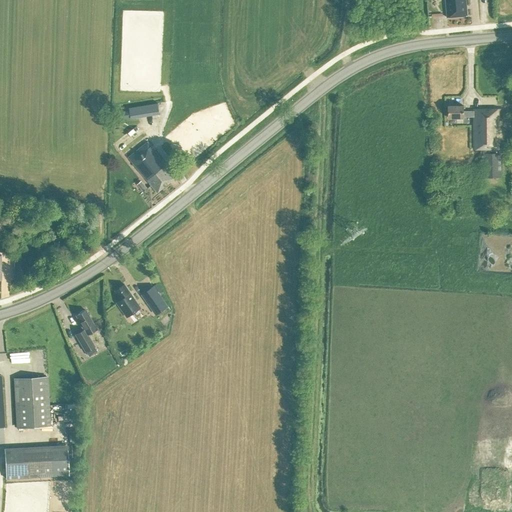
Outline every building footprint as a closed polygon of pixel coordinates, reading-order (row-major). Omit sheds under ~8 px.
[(467,16),(465,0),(445,0),(447,17),(467,16)] [(129,107),(129,110),(118,112),(119,119),(131,117),(131,118),(160,114),(158,103),(129,107)] [(483,149),(484,177),(502,177),(501,153),(501,149),(501,109),(474,109),(474,111),(464,111),(464,106),(448,106),(448,118),(464,118),(464,117),(473,117),(474,149),(483,149)] [(129,157),(157,192),(163,187),(170,182),(176,177),(147,142),(129,157)] [(141,180),(136,184),(143,192),(147,188),(141,180)] [(13,269),(26,269),(26,261),(13,261),(13,269)] [(126,317),(141,307),(125,284),(115,291),(121,299),(116,303),(126,317)] [(148,303),(152,309),(156,314),(159,312),(168,306),(160,295),(154,286),(142,294),(148,303)] [(79,313),(75,315),(83,329),(74,334),(84,352),(94,346),(87,334),(96,329),(85,310),(83,311),(82,310),(79,312),(79,313)] [(14,379),(17,427),(50,425),(47,377),(14,379)] [(5,478),(53,475),(68,474),(67,449),(51,450),(50,445),(20,447),(20,452),(4,453),(5,478)]
